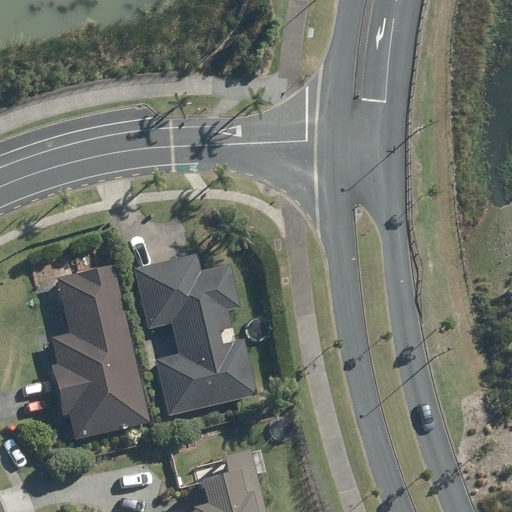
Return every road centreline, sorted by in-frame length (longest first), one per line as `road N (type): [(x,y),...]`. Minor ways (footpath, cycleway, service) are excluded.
road 1 (secondary): [(388,138),(387,179),(421,405),(458,511)]
road 2 (secondary): [(407,511),(348,310),(333,139)]
road 3 (tertiary): [(201,143),(105,155),(0,187)]
road 4 (secondary): [(333,139),(352,0)]
road 5 (secondary): [(407,0),(388,138)]
road 6 (tertiary): [(201,143),(333,139)]
